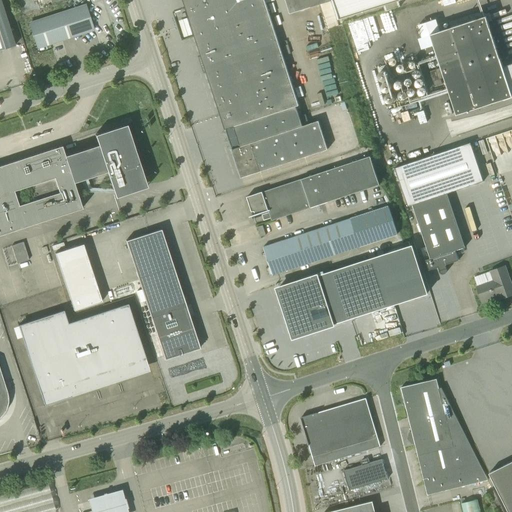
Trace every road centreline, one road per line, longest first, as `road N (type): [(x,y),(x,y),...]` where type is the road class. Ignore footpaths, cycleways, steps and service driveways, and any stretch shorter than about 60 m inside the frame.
road 1 (tertiary): [(262,396),(153,59)]
road 2 (unclassified): [(0,472),(262,396)]
road 3 (unknown): [(0,243),(192,179)]
road 4 (unclassified): [(0,109),(153,59)]
road 5 (unclassified): [(412,511),(376,363)]
road 6 (unclassified): [(376,363),(511,319)]
road 7 (tertiary): [(294,511),(262,396)]
